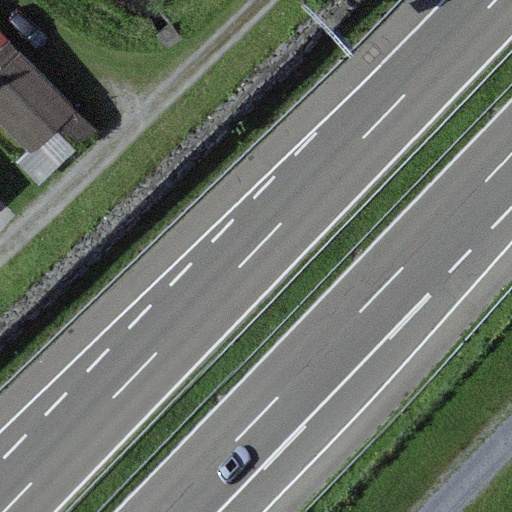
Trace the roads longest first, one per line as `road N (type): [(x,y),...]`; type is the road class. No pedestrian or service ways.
road 1 (motorway): [(499,0),(3,511)]
road 2 (motorway): [(169,511),(511,158)]
road 3 (track): [(0,267),(272,0)]
